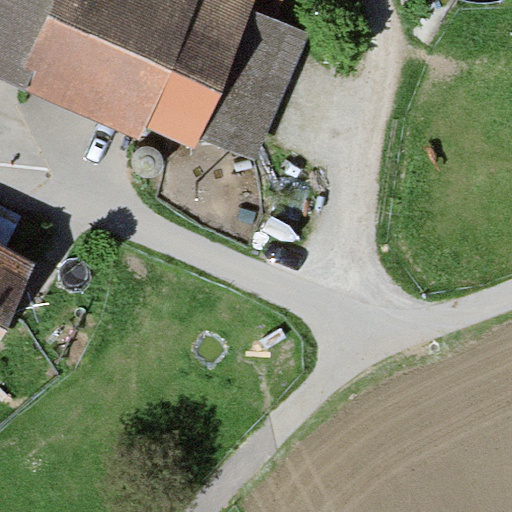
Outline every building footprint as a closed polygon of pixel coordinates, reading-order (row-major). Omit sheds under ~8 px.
[(253,146),(304,28),(237,0),(0,0),(0,37),(147,101),(253,146)] [(0,70),(135,128),(147,101),(0,37),(0,70)] [(161,111),(155,111),(149,113),(146,118),(145,124),(146,130),(151,134),(157,136),(163,135),(168,131),(170,126),(170,119),(166,114),(161,111)] [(0,203),(0,239),(5,243),(21,214),(0,203)] [(0,300),(25,253),(5,243),(0,239),(0,300)]
